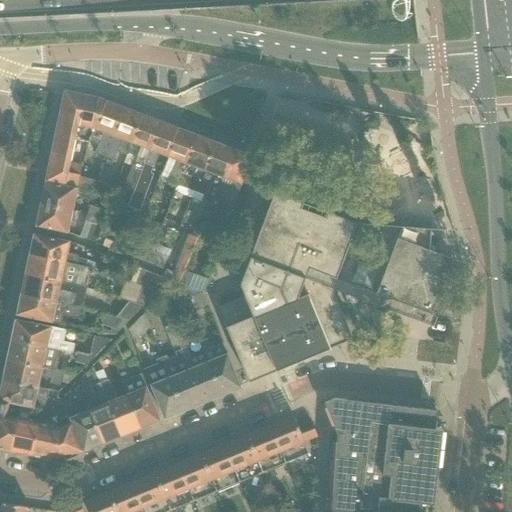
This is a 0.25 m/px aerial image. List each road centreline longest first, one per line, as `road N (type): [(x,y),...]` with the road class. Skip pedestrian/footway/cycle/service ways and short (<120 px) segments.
road 1 (residential): [(473,394),(348,379),(316,383),(81,482),(0,475)]
road 2 (secondary): [(482,59),(511,385)]
road 3 (primary): [(167,27),(342,56),(482,59)]
road 4 (primary): [(0,9),(196,0)]
road 5 (primary): [(0,27),(167,27)]
road 6 (residential): [(2,65),(130,51)]
